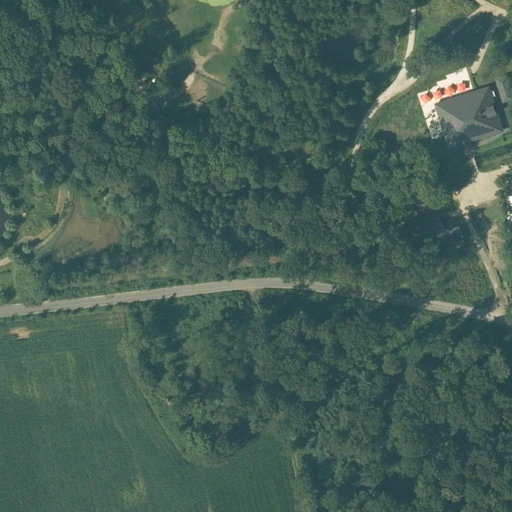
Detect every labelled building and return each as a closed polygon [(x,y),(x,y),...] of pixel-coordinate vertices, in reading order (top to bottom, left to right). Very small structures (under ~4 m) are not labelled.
[(485,80),(488,90),(492,106),(504,103),(497,77),(485,80)] [(152,97),(159,105),(177,89),(170,81),(152,97)] [(437,105),(449,145),(462,142),(464,147),(470,146),(468,139),(500,130),(492,106),(488,90),(437,105)] [(386,207),(379,210),(388,233),(395,231),(386,207)] [(406,226),(412,241),(443,229),(436,213),(406,226)]
